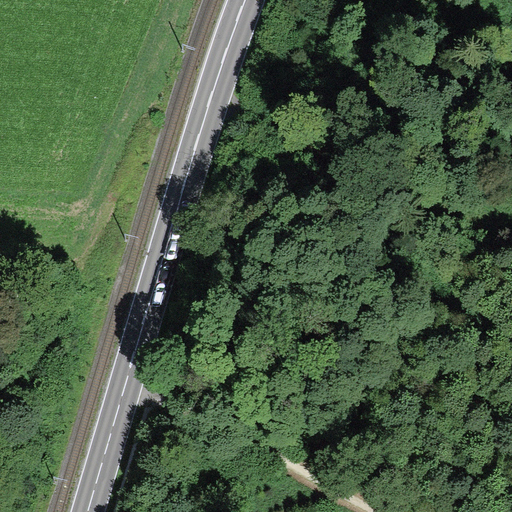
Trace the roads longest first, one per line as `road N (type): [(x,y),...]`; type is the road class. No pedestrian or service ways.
road 1 (primary): [(90,511),(244,0)]
road 2 (track): [(375,511),(186,406),(127,387)]
road 3 (track): [(123,175),(0,394)]
